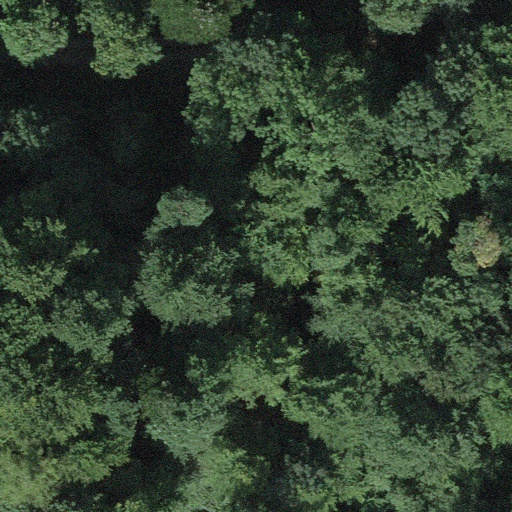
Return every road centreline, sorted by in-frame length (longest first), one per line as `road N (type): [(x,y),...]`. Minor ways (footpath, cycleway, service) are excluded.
road 1 (track): [(0,238),(413,391)]
road 2 (track): [(426,0),(185,53),(0,41)]
